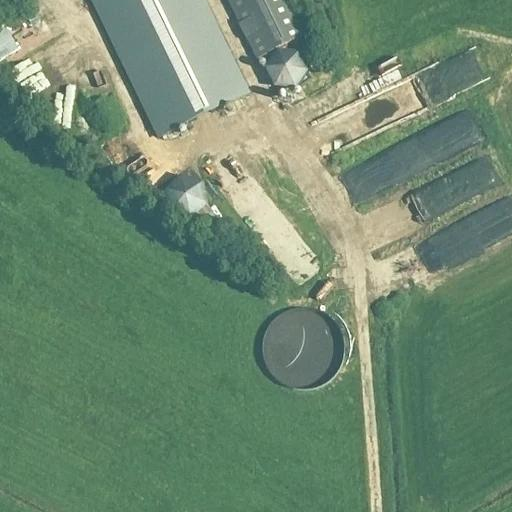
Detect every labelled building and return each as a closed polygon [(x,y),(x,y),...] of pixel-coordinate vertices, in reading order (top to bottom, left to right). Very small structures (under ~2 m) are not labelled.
[(90,0),(159,140),(248,96),(201,0),(90,0)] [(286,0),(226,0),(257,62),(305,38),(286,0)] [(34,13),(26,18),(29,24),(38,20),(34,13)] [(265,68),(274,99),(307,89),(297,58),(265,68)] [(432,84),(343,126),(352,144),(441,103),(432,84)] [(56,137),(69,125),(55,111),(43,123),(56,137)] [(133,181),(150,170),(144,160),(127,172),(133,181)] [(490,165),(408,198),(419,224),(500,191),(490,165)] [(200,211),(208,201),(184,181),(161,208),(202,242),(216,225),(200,211)] [(294,295),(321,277),(266,199),(239,217),(294,295)] [(460,229),(473,259),(511,242),(511,216),(509,209),(460,229)]
